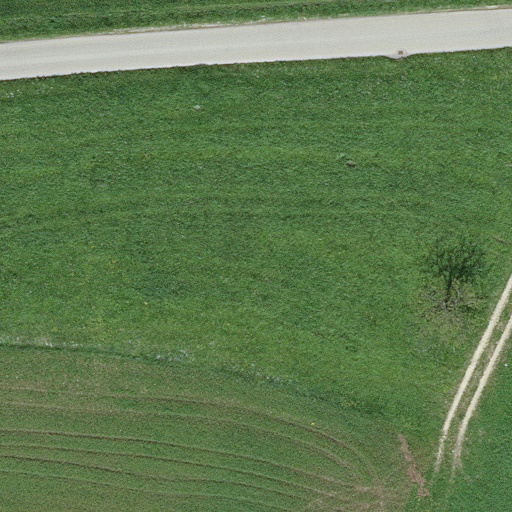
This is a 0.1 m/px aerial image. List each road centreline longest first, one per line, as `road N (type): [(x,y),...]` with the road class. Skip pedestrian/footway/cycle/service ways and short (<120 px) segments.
road 1 (unclassified): [(0,65),(511,26)]
road 2 (track): [(511,313),(434,468)]
